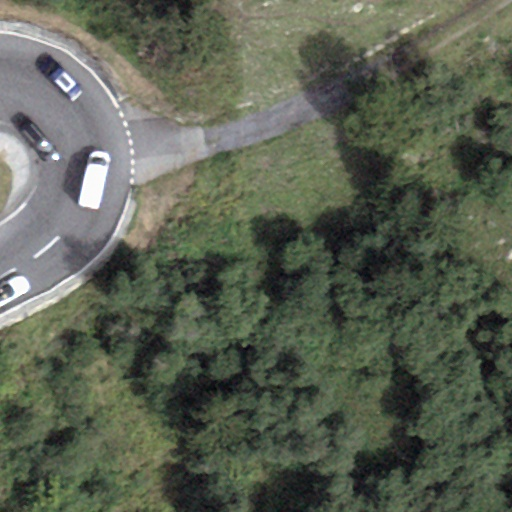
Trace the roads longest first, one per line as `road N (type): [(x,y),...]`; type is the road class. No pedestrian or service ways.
road 1 (track): [(500,0),(391,66),(303,106),(165,147),(88,148)]
road 2 (primary): [(0,275),(66,228),(88,167),(86,135),(59,97),(0,73)]
